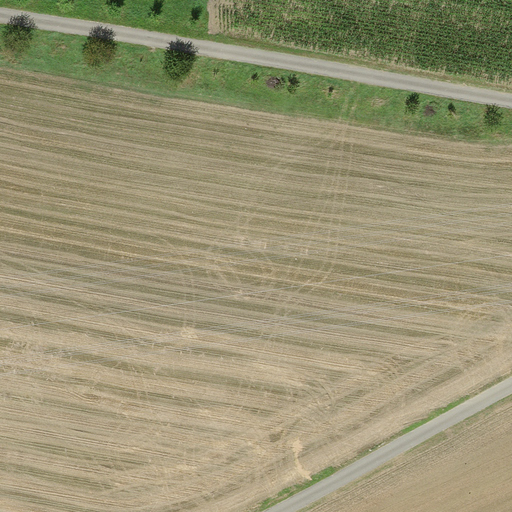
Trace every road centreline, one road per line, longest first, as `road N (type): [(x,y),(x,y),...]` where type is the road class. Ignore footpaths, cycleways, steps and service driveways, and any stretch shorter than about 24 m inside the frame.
road 1 (track): [(511,102),(0,15)]
road 2 (track): [(511,383),(275,511)]
